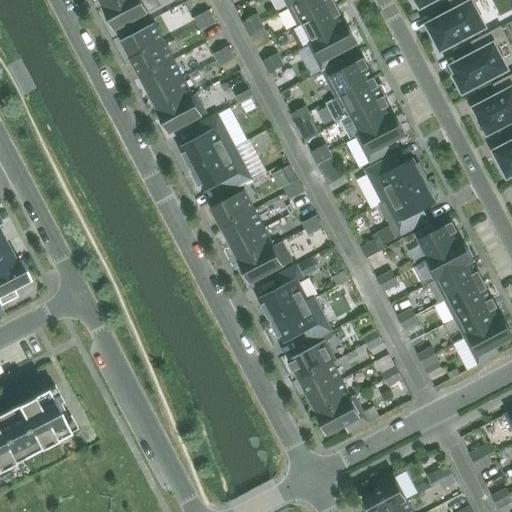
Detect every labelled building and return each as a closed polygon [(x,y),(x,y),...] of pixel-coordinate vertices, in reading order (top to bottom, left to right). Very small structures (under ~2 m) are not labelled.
[(99,0),(105,10),(125,0),(99,0)] [(105,10),(104,10),(115,31),(149,13),(142,0),(125,0),(105,10)] [(336,6),(332,0),(301,0),(288,7),(299,27),(303,24),(336,6)] [(429,25),(434,34),(441,49),(484,27),(472,4),(478,1),(477,0),(449,0),(450,0),(455,11),(429,25)] [(303,24),(312,42),(313,43),(346,25),(345,25),(336,6),(303,24)] [(209,10),(194,18),(198,24),(212,16),(209,10)] [(243,23),(246,29),(261,21),(258,15),(243,23)] [(198,24),(201,31),(216,23),(212,16),(198,24)] [(250,35),(264,27),(261,21),(246,29),(250,35)] [(155,23),(121,40),(131,59),(164,42),(155,24),(155,23)] [(346,24),(345,25),(346,25),(313,43),(312,42),(308,44),(322,72),(343,60),(340,54),(357,45),(346,24)] [(478,53),(451,67),(464,91),(506,69),(494,46),(508,39),(501,27),(472,42),(478,53)] [(141,77),(174,60),(164,42),(131,59),(141,77)] [(217,60),(232,53),(228,46),(214,54),(217,60)] [(232,53),(217,60),(220,67),(235,59),(232,53)] [(263,61),(266,67),(281,59),(278,53),(263,61)] [(322,72),(337,99),(341,97),(341,96),(374,78),(368,68),(369,68),(369,67),(368,67),(364,59),(365,59),(364,58),(347,67),(343,60),(322,72)] [(270,73),(284,66),(281,59),(266,67),(270,73)] [(150,95),(183,78),(174,60),(141,77),(150,95)] [(500,96),(473,110),(486,134),(511,120),(511,75),(494,85),(500,96)] [(193,96),(192,95),(183,78),(150,95),(159,113),(160,113),(193,96)] [(341,96),(341,97),(351,115),(384,98),(374,78),(341,96)] [(239,103),(254,95),(250,89),(236,96),(239,103)] [(207,114),(196,93),(192,95),(193,96),(160,113),(159,113),(158,113),(169,134),(207,114)] [(351,115),(360,133),(361,134),(394,117),(393,116),(384,98),(351,115)] [(294,120),(309,112),(306,106),(291,114),(294,120)] [(309,112),(294,120),(297,127),(312,119),(309,112)] [(191,170),(236,147),(218,114),(196,126),(202,137),(182,148),(185,153),(182,154),(182,155),(183,155),(190,167),(189,167),(189,169),(190,168),(191,170)] [(360,133),(356,136),(370,163),(392,152),(388,145),(405,136),(395,115),(393,116),(394,117),(361,134),(360,133)] [(511,143),(495,152),(508,176),(511,174),(511,143)] [(329,151),(326,144),(311,152),(314,158),(329,151)] [(204,190),(224,180),(231,192),(253,180),(236,147),(191,170),(192,172),(192,173),(192,174),(193,173),(199,186),(199,187),(202,186),(204,190)] [(318,165),(332,157),(329,151),(314,158),(318,165)] [(365,170),(382,203),(383,203),(427,180),(426,178),(427,177),(427,176),(425,177),(419,164),(417,165),(414,159),(394,170),(388,159),(365,170)] [(290,165),(272,174),(280,189),(283,187),(298,179),(290,165)] [(287,193),(301,185),(298,179),(283,187),(287,193)] [(428,182),(427,180),(383,203),(382,203),(379,205),(396,238),(422,225),(416,213),(437,202),(434,197),(435,196),(429,183),(430,182),(429,182),(428,182)] [(287,193),(290,199),(305,192),(301,185),(287,193)] [(211,207),(220,225),(221,227),(255,210),(244,190),(211,207)] [(264,228),(262,225),(255,210),(221,227),(231,245),(264,228)] [(302,223),(303,225),(305,229),(320,221),(317,215),(302,223)] [(305,229),(309,236),(324,228),(320,221),(305,229)] [(429,259),(429,260),(462,242),(462,241),(454,226),(455,226),(454,225),(453,226),(452,223),(453,222),(435,231),(432,224),(415,233),(429,259)] [(273,246),(273,245),(264,228),(231,245),(240,263),(240,264),(273,246)] [(378,237),(361,247),(367,258),(384,249),(382,246),(378,237)] [(439,279),(472,261),(473,262),(474,261),(463,241),(462,241),(462,242),(429,260),(429,259),(424,261),(435,282),(439,279)] [(6,242),(0,245),(0,270),(16,262),(15,260),(6,242)] [(284,266),(274,245),(273,245),(273,246),(240,264),(240,263),(239,263),(250,284),(284,266)] [(31,281),(19,259),(15,260),(16,262),(0,270),(0,304),(0,306),(18,297),(14,289),(31,281)] [(439,279),(449,297),(449,298),(482,280),(473,262),(472,261),(439,279)] [(275,276),(281,288),(261,298),(264,303),(261,305),(262,306),(269,318),(268,318),(269,319),(270,321),(308,301),(297,281),(304,277),(297,265),(275,276)] [(377,279),(381,285),(395,277),(392,271),(377,279)] [(346,272),(339,276),(342,283),(350,279),(346,272)] [(381,285),(384,291),(399,284),(395,277),(381,285)] [(482,280),(449,298),(449,297),(444,299),(455,319),(492,300),(482,280)] [(502,319),(502,318),(492,300),(455,319),(465,338),(502,319)] [(325,318),(318,322),(308,301),(270,321),(271,323),(271,324),(272,324),(278,336),(278,337),(278,338),(281,336),(284,341),(304,331),(310,342),(332,331),(325,318)] [(400,323),(415,315),(412,309),(397,317),(400,323)] [(415,315),(400,323),(404,330),(419,322),(415,315)] [(502,318),(502,319),(465,338),(479,365),(500,354),(496,347),(511,338),(511,334),(503,317),(502,318)] [(377,330),(362,338),(366,344),(380,336),(377,330)] [(380,336),(366,344),(369,350),(384,343),(380,336)] [(299,379),(332,362),(336,360),(326,341),(326,340),(289,359),(299,379)] [(421,362),(435,354),(432,347),(417,355),(421,362)] [(424,368),(439,360),(435,354),(421,362),(424,368)] [(342,380),(332,362),(299,379),(309,397),(342,380)] [(400,372),(396,366),(381,374),(385,380),(400,372)] [(385,380),(388,387),(403,379),(400,372),(385,380)] [(351,398),(351,397),(342,380),(309,397),(318,415),(351,398)] [(54,385),(47,389),(50,394),(57,390),(54,385)] [(70,433),(67,428),(65,424),(63,419),(56,407),(56,406),(54,402),(52,398),(50,394),(47,389),(4,411),(27,456),(70,433)] [(57,390),(50,394),(52,398),(59,394),(57,390)] [(59,394),(52,398),(54,402),(62,398),(59,394)] [(369,422),(355,395),(351,397),(351,398),(318,415),(317,415),(327,436),(345,426),(348,433),(369,422)] [(54,402),(56,406),(56,407),(64,403),(62,398),(54,402)] [(0,413),(0,469),(27,456),(4,411),(0,413)] [(65,424),(73,420),(70,415),(63,419),(65,424)] [(67,428),(75,424),(73,420),(65,424),(67,428)] [(70,433),(78,429),(75,424),(67,428),(70,433)] [(475,464),(490,457),(496,453),(491,443),(469,454),(475,464)] [(475,464),(478,471),(493,463),(490,457),(475,464)] [(427,476),(432,486),(439,483),(453,475),(448,465),(427,476)] [(362,498),(369,511),(383,511),(407,500),(407,501),(408,500),(393,473),(376,482),(380,489),(362,498)] [(439,483),(442,489),(457,482),(453,475),(439,483)] [(495,503),(510,495),(506,488),(492,496),(495,503)] [(511,499),(510,495),(495,503),(498,509),(511,501),(511,499)] [(413,511),(407,501),(407,500),(383,511),(413,511)]
